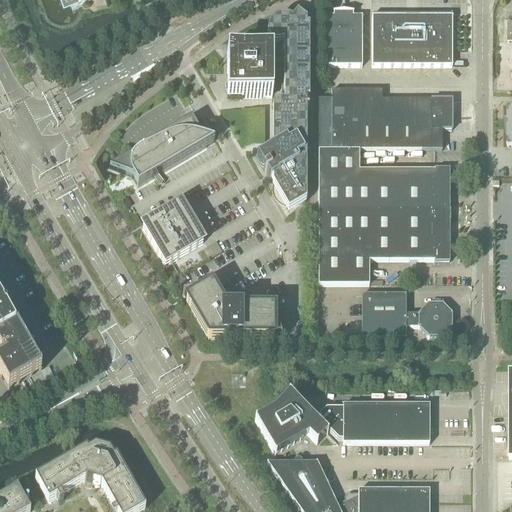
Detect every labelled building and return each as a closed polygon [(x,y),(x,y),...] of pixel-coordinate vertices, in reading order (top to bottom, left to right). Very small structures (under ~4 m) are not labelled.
[(298,15),(294,20),(291,23),(290,22),(289,22),(287,21),(285,21),(284,21),(282,21),(281,21),(279,21),(278,22),(276,22),(275,23),(274,24),(272,25),(271,26),(270,27),(269,29),(269,30),(268,32),(268,33),(268,35),(268,36),(268,38),(268,40),(269,41),(269,42),(270,43),(271,44),(271,45),(272,45),(274,46),(275,46),(276,46),(277,46),(278,46),(279,46),(280,45),(281,44),(283,44),(283,107),(281,107),(281,106),(280,105),(279,105),(278,105),(277,105),(276,105),(275,105),(274,106),(273,107),(273,108),(273,109),(272,149),(273,150),(261,157),(260,154),(259,154),(261,156),(255,159),(259,166),(259,165),(265,177),(264,178),(266,177),(270,184),(271,183),(272,184),(272,187),(288,214),(305,204),(306,175),(307,175),(307,112),(308,112),(308,110),(305,110),(305,107),(305,105),(305,103),(307,103),(308,103),(308,29),(307,29),(306,29),(306,24),(302,21),(304,19),(298,15)] [(324,69),(355,69),(362,69),(362,18),(333,18),(324,18),(324,69)] [(452,19),(372,18),(372,69),(452,69),(452,19)] [(272,99),(272,54),(271,54),(227,54),(227,74),(229,74),(229,79),(227,79),(227,86),(225,86),(225,87),(227,87),(227,92),(227,99),(241,99),(260,99),(272,99)] [(452,102),(431,102),(382,102),(382,93),(331,93),(331,102),(318,102),(318,152),(359,153),(442,153),(442,132),(452,132),(452,102)] [(252,110),(241,110),(241,135),(247,145),(252,145),(252,110)] [(207,148),(192,123),(192,122),(109,171),(132,179),(137,189),(154,180),(157,185),(161,181),(158,177),(207,148)] [(359,153),(318,152),(318,287),(369,288),(369,264),(434,264),(434,265),(449,265),(449,223),(450,223),(450,213),(449,213),(449,171),(434,171),(434,173),(359,173),(359,153)] [(154,222),(149,225),(142,229),(165,268),(172,263),(175,262),(203,245),(196,233),(187,219),(180,207),(154,222)] [(216,244),(203,251),(209,261),(221,253),(216,244)] [(183,277),(173,283),(178,292),(188,286),(183,277)] [(197,297),(194,298),(187,303),(209,340),(273,340),(273,328),(273,323),(273,312),(266,312),(266,311),(238,311),(237,310),(236,309),(235,309),(234,308),(233,308),(231,308),(230,308),(229,308),(228,308),(226,308),(225,309),(224,309),(211,288),(201,294),(201,295),(197,297)] [(452,330),(452,316),(442,306),(428,306),(417,317),(406,317),(406,297),(362,297),(361,341),(406,341),(406,330),(418,330),(428,340),(442,340),(452,330)] [(0,354),(1,356),(3,355),(4,358),(0,360),(0,376),(3,381),(2,381),(8,391),(41,373),(36,364),(12,322),(10,323),(6,315),(7,314),(2,306),(1,307),(0,305),(0,354)] [(326,411),(323,414),(315,422),(289,396),(287,397),(289,398),(274,413),(256,423),(255,422),(254,422),(272,454),(275,458),(276,458),(276,457),(308,438),(316,446),(318,446),(316,444),(325,435),(327,436),(328,435),(324,432),(326,429),(338,442),(343,442),(343,446),(429,447),(429,408),(343,408),(342,410),(326,411)] [(116,460),(113,461),(109,454),(95,450),(87,454),(86,452),(35,481),(48,504),(56,500),(59,504),(63,502),(61,497),(84,484),(85,485),(99,489),(101,488),(115,511),(114,511),(143,511),(145,511),(116,460)] [(266,465),(271,472),(299,511),(428,511),(429,493),(358,493),(358,496),(349,496),(347,497),(346,497),(345,498),(344,499),(344,500),(344,502),(344,503),(336,507),(329,491),(316,464),(315,465),(302,465),(301,462),(300,461),(299,461),(297,461),(296,461),(295,461),(294,463),(294,464),(295,465),(268,465),(266,465)] [(0,511),(28,511),(24,505),(17,491),(0,501),(0,511)]
